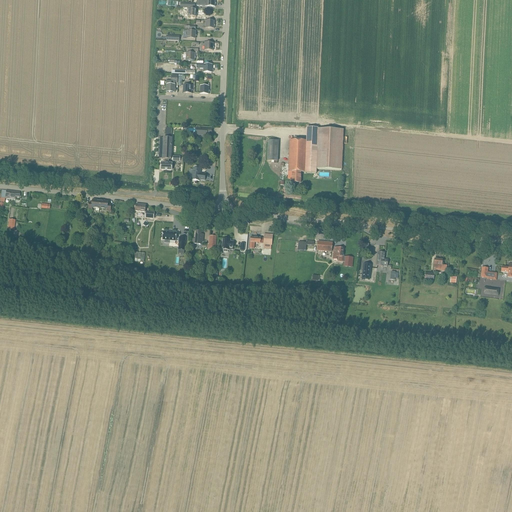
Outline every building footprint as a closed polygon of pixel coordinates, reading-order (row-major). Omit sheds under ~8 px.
[(197,9),(188,9),(188,17),(196,17),(197,9)] [(214,21),(206,21),(205,29),(214,29),(214,21)] [(213,43),(205,43),(204,51),(213,51),(213,43)] [(195,53),(186,53),(186,61),(194,61),(195,53)] [(212,65),(196,64),(196,69),(203,69),(203,72),(212,73),(212,65)] [(167,81),(166,92),(175,93),(175,83),(178,83),(178,75),(171,75),(171,81),(167,81)] [(184,86),(184,93),(192,94),(192,86),(184,86)] [(160,144),(159,159),(162,159),(162,160),(169,160),(171,160),(172,138),(172,128),(166,128),(165,138),(160,138),(160,144)] [(301,172),(305,172),(305,173),(314,174),(316,174),(317,169),(332,170),(342,170),(343,130),(318,129),(318,128),(306,128),(306,141),(290,141),(288,172),(292,172),(292,179),(292,183),(301,183),(301,172)] [(268,141),(268,161),(277,161),(278,161),(279,141),(268,141)] [(161,163),(161,171),(172,171),(172,163),(169,163),(169,160),(162,160),(162,163),(161,163)] [(200,169),(199,169),(199,167),(199,166),(195,166),(194,167),(194,168),(193,168),(193,170),(189,170),(188,178),(192,179),(192,180),(199,181),(199,180),(204,180),(205,175),(199,174),(200,169)] [(1,190),(0,201),(0,202),(4,203),(5,199),(15,200),(15,198),(19,198),(20,194),(20,192),(1,190)] [(92,209),(99,209),(100,201),(93,200),(92,203),(89,202),(88,210),(92,210),(92,209)] [(100,201),(99,209),(107,210),(107,211),(111,212),(111,204),(108,204),(108,202),(100,201)] [(146,205),(136,204),(136,212),(145,213),(146,205)] [(163,231),(162,241),(165,241),(164,243),(169,244),(170,242),(176,242),(179,242),(178,250),(184,251),(185,251),(186,238),(179,237),(179,238),(177,238),(177,233),(163,231)] [(203,242),(204,236),(201,236),(201,232),(196,232),(195,239),(192,239),(192,244),(200,245),(200,242),(203,242)] [(264,243),(264,245),(263,249),(271,250),(272,245),(273,235),(265,234),(264,236),(264,238),(264,243)] [(216,237),(210,237),(209,245),(208,245),(207,250),(215,251),(216,237)] [(254,243),(264,243),(264,238),(251,237),(250,242),(250,248),(254,249),(254,243)] [(223,239),(222,250),(223,250),(223,252),(227,252),(228,251),(230,251),(230,250),(233,250),(234,242),(231,241),(231,239),(223,239)] [(299,242),(298,250),(306,251),(306,245),(306,243),(299,242)] [(333,243),(318,242),(317,251),(332,252),(333,243)] [(334,248),(333,259),(338,260),(338,259),(338,262),(343,262),(344,257),(343,257),(344,249),(334,248)] [(144,263),(145,253),(135,253),(134,262),(144,263)] [(378,253),(377,266),(383,267),(384,266),(388,266),(388,260),(384,260),(385,253),(378,253)] [(344,257),(343,267),(352,268),(353,258),(344,257)] [(435,259),(434,270),(447,272),(447,266),(442,265),(443,260),(435,259)] [(502,267),(501,272),(508,273),(507,275),(508,275),(507,277),(511,277),(511,263),(509,263),(508,268),(502,267)] [(363,264),(361,279),(370,280),(371,265),(363,264)] [(482,268),(481,278),(487,278),(487,280),(496,281),(497,273),(488,272),(488,268),(482,268)] [(391,272),(390,280),(394,280),(395,279),(394,279),(398,279),(398,273),(395,273),(395,272),(391,272)] [(484,294),(489,295),(498,296),(499,289),(490,288),(485,288),(484,294)]
